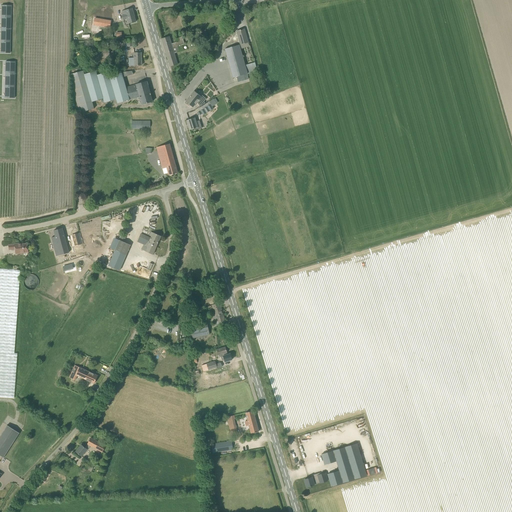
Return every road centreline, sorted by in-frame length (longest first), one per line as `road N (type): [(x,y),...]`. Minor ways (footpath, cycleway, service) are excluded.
road 1 (unclassified): [(12,511),(87,424),(144,322),(172,256),(164,191)]
road 2 (primary): [(297,511),(195,182)]
road 3 (primary): [(195,182),(146,7)]
road 4 (unclassified): [(0,233),(164,191)]
road 5 (track): [(228,291),(372,249)]
